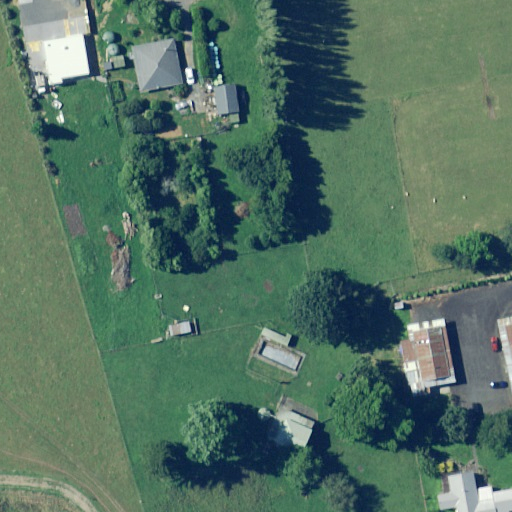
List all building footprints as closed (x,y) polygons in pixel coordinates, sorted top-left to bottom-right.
[(183,85),(174,40),(132,48),(140,93),(183,85)] [(239,112),(236,85),(215,88),(218,115),(239,112)] [(511,318),(497,322),(511,391),(511,318)] [(401,342),(410,398),(426,396),(427,399),(434,398),(452,395),(450,384),(456,383),(445,320),(407,326),(410,341),(401,342)] [(191,333),(189,323),(169,327),(171,336),(191,333)] [(298,342),(265,328),(262,336),(295,349),(298,342)] [(315,423),(280,407),(266,439),(301,455),(315,423)] [(481,488),(478,471),(447,477),(450,493),(437,495),(440,511),(456,508),(456,511),(508,511),(511,511),(511,489),(493,493),(492,486),(481,488)]
